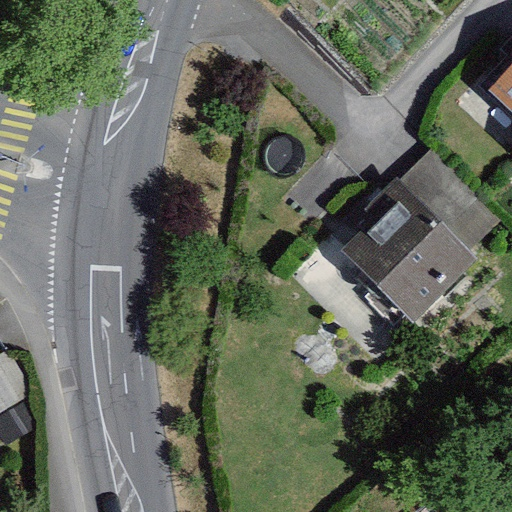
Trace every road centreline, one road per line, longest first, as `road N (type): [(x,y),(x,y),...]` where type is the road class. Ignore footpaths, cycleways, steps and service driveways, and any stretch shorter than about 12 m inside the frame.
road 1 (tertiary): [(144,511),(117,358),(117,186)]
road 2 (tertiary): [(117,186),(179,0)]
road 3 (unclassified): [(117,186),(0,159)]
